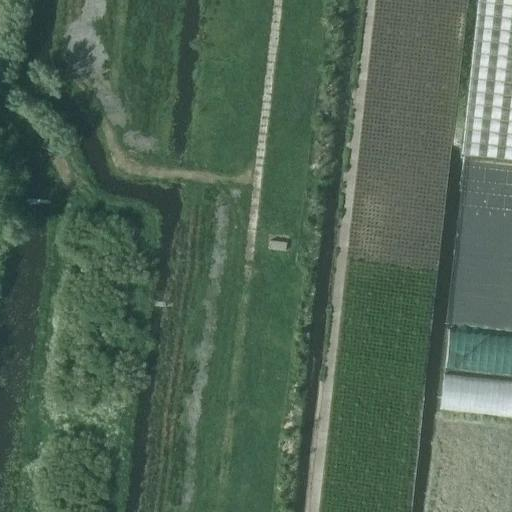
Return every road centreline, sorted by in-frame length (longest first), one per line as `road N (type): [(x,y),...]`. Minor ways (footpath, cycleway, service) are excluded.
road 1 (track): [(373,0),(314,511)]
road 2 (track): [(247,261),(277,0)]
